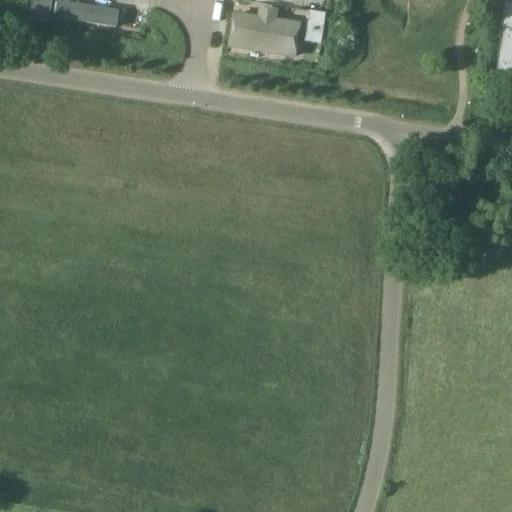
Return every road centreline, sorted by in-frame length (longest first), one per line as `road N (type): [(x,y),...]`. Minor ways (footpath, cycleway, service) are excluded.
road 1 (unclassified): [(363,511),(377,443),(404,128)]
road 2 (unclassified): [(404,128),(190,96)]
road 3 (unclassified): [(190,96),(0,68)]
